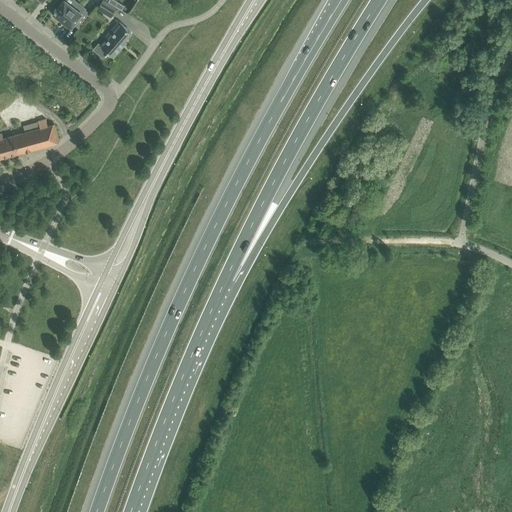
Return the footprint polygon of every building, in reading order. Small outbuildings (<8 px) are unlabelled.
[(52,14),(61,21),(62,20),(71,27),(74,23),(79,27),(90,14),(81,7),(82,5),(74,0),(71,5),(65,0),(64,0),(60,6),(59,5),(56,8),(55,10),(52,14)] [(115,5),(108,1),(105,0),(102,0),(97,8),(111,17),(117,7),(115,5)] [(117,7),(121,10),(124,5),(117,1),(115,5),(117,7)] [(111,29),(107,35),(109,37),(102,46),(113,56),(126,41),(124,40),(131,32),(118,21),(111,29)] [(16,62),(38,75),(47,61),(25,48),(16,62)] [(54,124),(48,126),(46,118),(38,120),(38,121),(40,128),(25,132),(3,138),(1,133),(0,133),(0,157),(59,141),(54,124)]
